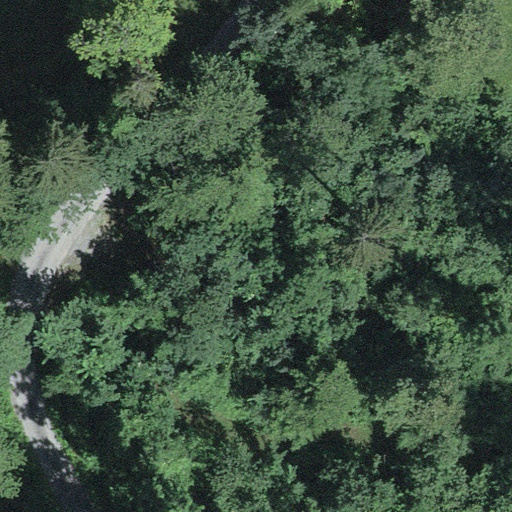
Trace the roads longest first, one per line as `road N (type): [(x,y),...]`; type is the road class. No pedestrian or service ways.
road 1 (track): [(249,0),(75,230)]
road 2 (track): [(34,299),(20,323),(22,415),(75,511)]
